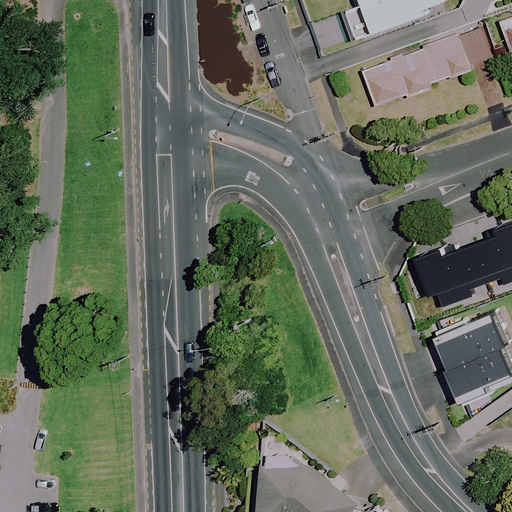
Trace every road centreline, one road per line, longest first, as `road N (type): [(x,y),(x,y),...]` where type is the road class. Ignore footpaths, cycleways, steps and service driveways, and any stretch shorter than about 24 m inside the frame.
road 1 (secondary): [(178,511),(169,136)]
road 2 (tertiary): [(469,511),(404,433),(322,216)]
road 3 (residential): [(511,150),(322,216)]
road 4 (residential): [(266,0),(304,110),(296,176)]
road 5 (tertiary): [(296,176),(267,154),(212,132),(169,136)]
road 6 (secondary): [(169,136),(163,0)]
